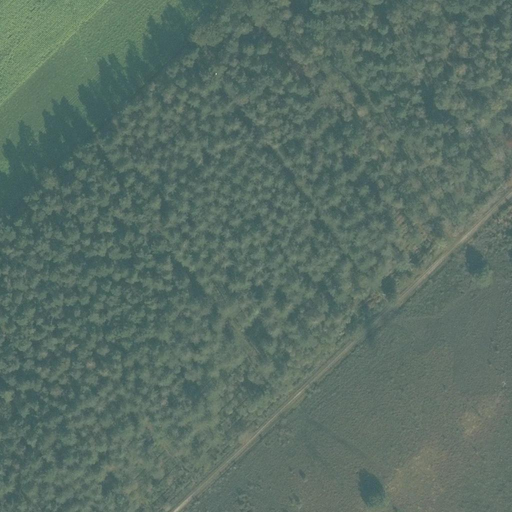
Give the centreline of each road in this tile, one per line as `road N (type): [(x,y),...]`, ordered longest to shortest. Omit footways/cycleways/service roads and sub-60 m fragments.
road 1 (track): [(511,190),(174,511)]
road 2 (track): [(457,242),(274,0)]
